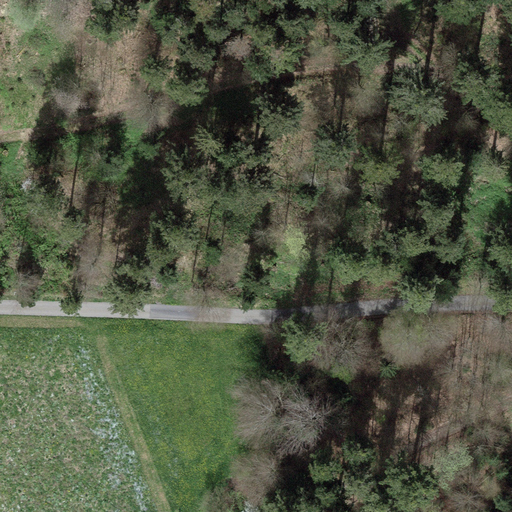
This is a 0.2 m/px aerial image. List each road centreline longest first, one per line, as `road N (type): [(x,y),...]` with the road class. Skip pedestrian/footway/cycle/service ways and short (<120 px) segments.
road 1 (track): [(511,302),(0,309)]
road 2 (track): [(511,403),(308,511)]
